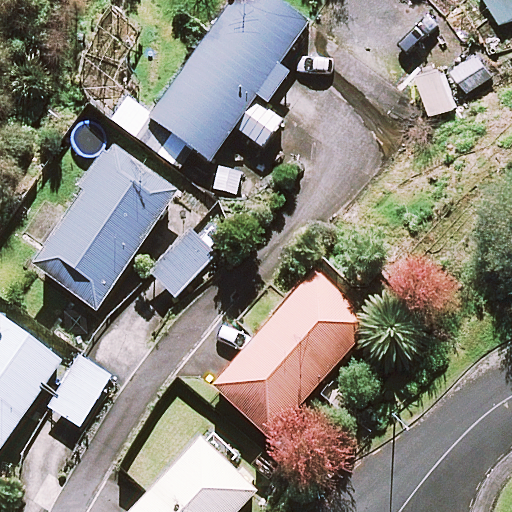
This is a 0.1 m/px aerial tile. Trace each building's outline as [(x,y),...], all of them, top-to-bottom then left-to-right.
[(313,32),(269,0),(243,0),(139,141),(184,175),(198,157),(214,169),(240,133),(266,152),(285,126),(268,114),(293,81),(282,73),(313,32)] [(511,22),(511,0),(488,0),(506,27),(511,22)] [(481,53),(452,70),(470,101),(499,84),(481,53)] [(182,202),(117,157),(87,201),(93,205),(43,277),(101,317),(182,202)] [(220,261),(194,235),(152,277),(179,303),(220,261)] [(379,327),(326,280),(221,396),(275,444),(379,327)] [(0,462),(65,369),(0,323),(0,462)] [(113,382),(85,366),(57,414),(84,431),(113,382)] [(246,511),(260,497),(208,448),(149,511),(246,511)]
